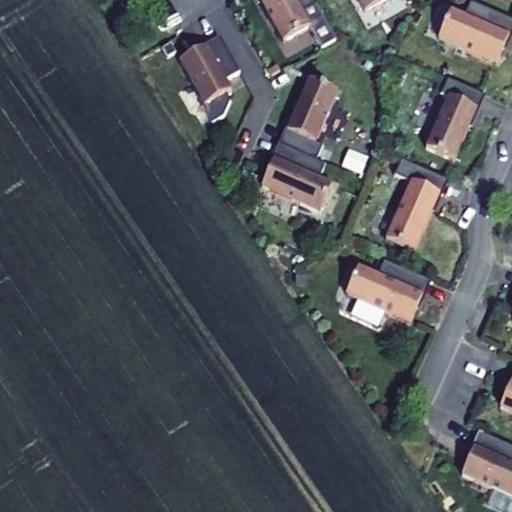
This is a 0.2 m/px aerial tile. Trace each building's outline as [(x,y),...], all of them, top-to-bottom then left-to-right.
[(259,0),(283,43),(310,28),(302,13),(316,5),(313,0),(259,0)] [(357,0),(365,13),(387,0),(357,0)] [(438,40),(496,66),(509,37),(507,37),(511,25),(511,21),(471,3),(464,17),(451,12),(438,40)] [(204,107),(231,92),(225,81),(240,74),(221,41),(207,49),(206,47),(179,63),(204,107)] [(315,143),(337,93),(309,80),(286,132),(288,132),(282,147),(316,162),(322,147),(315,143)] [(425,149),(454,162),(476,111),(475,110),(481,95),(447,80),(440,96),(447,99),(425,149)] [(261,189),(319,214),(332,186),(319,180),(325,166),(316,162),(282,147),(275,161),(274,160),(261,189)] [(386,240),(414,253),(439,195),(438,194),(444,180),(401,161),(394,176),(411,184),(386,240)] [(345,296),(409,325),(422,296),(420,296),(427,281),(383,262),(377,277),(358,268),(345,296)] [(499,409),(511,414),(511,381),(499,409)] [(461,478),(511,500),(511,448),(482,435),(475,450),(473,449),(461,478)]
